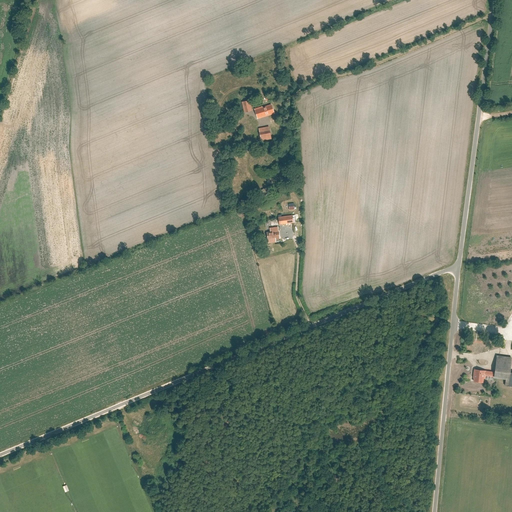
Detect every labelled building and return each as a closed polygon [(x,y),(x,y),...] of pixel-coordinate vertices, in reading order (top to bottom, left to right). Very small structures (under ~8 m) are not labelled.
[(241,102),(243,113),(250,112),(248,101),(241,102)] [(254,110),(257,119),(273,114),(270,105),(254,110)] [(258,129),(259,141),(270,139),(268,127),(258,129)] [(277,217),(278,226),(292,223),(291,215),(277,217)] [(265,232),(266,241),(267,241),(267,244),(275,243),(275,240),(279,239),(278,231),(265,232)] [(510,357),(496,356),(494,373),(484,372),(484,371),(473,370),(472,382),(482,383),(483,377),(507,379),(510,357)]
